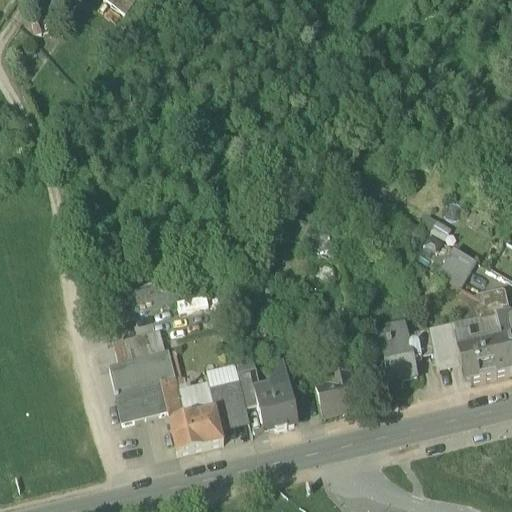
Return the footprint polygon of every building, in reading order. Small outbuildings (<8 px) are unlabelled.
[(137,0),(104,0),(103,3),(126,18),(137,0)] [(426,219),(418,234),(428,240),(443,248),(451,233),(426,219)] [(421,254),(428,240),(418,234),(403,226),(395,239),(421,254)] [(439,282),(462,296),(476,270),(477,268),(454,255),(453,257),(439,282)] [(175,288),(128,299),(133,319),(176,308),(180,307),(175,288)] [(243,313),(238,292),(217,298),(222,318),(243,313)] [(481,324),(495,321),(495,320),(509,317),(503,293),(477,299),(478,305),(477,305),(481,324)] [(180,307),(176,308),(178,320),(208,313),(205,301),(180,307)] [(511,330),(511,327),(509,317),(495,320),(495,321),(500,341),(501,345),(511,342),(511,330)] [(481,324),(428,337),(429,340),(452,335),(454,343),(466,340),(468,349),(500,341),(495,321),(481,324)] [(383,366),(389,390),(418,383),(414,367),(421,365),(416,345),(409,347),(404,328),(385,332),(386,338),(369,342),(375,368),(383,366)] [(452,335),(429,340),(434,362),(436,371),(458,366),(453,343),(454,343),(452,335)] [(112,348),(118,372),(155,363),(165,361),(159,337),(112,348)] [(421,365),(434,362),(429,340),(428,337),(415,340),(416,345),(421,365)] [(509,379),(501,345),(500,341),(468,349),(466,340),(454,343),(453,343),(458,366),(461,376),(467,375),(470,388),(488,384),(509,379)] [(509,379),(511,377),(511,342),(501,345),(509,379)] [(292,362),(303,369),(313,364),(316,354),(307,344),(294,346),(292,362)] [(326,353),(328,362),(343,359),(341,350),(326,353)] [(165,361),(155,363),(161,390),(175,386),(181,385),(175,358),(165,361)] [(323,364),(330,391),(350,386),(343,359),(328,362),(323,364)] [(109,374),(115,401),(161,390),(155,363),(118,372),(109,374)] [(276,396),(289,393),(284,368),(268,391),(276,396)] [(208,388),(211,400),(240,393),(237,380),(235,370),(205,377),(208,388)] [(240,393),(245,415),(257,412),(252,394),(259,393),(255,376),(237,380),(240,393)] [(175,386),(161,390),(115,401),(122,430),(167,419),(168,428),(184,424),(179,404),(177,395),(175,386)] [(357,416),(350,386),(330,391),(315,395),(322,424),(357,416)] [(211,400),(208,388),(177,395),(179,404),(192,404),(211,400)] [(274,432),(274,435),(286,433),(286,431),(293,430),(292,422),(296,421),(289,393),(276,396),(268,391),(259,393),(252,394),(257,412),(260,426),(262,426),(264,434),(274,432)] [(240,393),(211,400),(215,416),(219,436),(249,428),(245,415),(240,393)] [(198,421),(215,416),(211,400),(192,404),(196,421),(198,421)] [(179,404),(184,424),(196,421),(192,404),(179,404)] [(215,416),(198,421),(205,453),(222,448),(219,436),(215,416)] [(198,421),(196,421),(184,424),(168,428),(176,460),(205,453),(198,421)]
